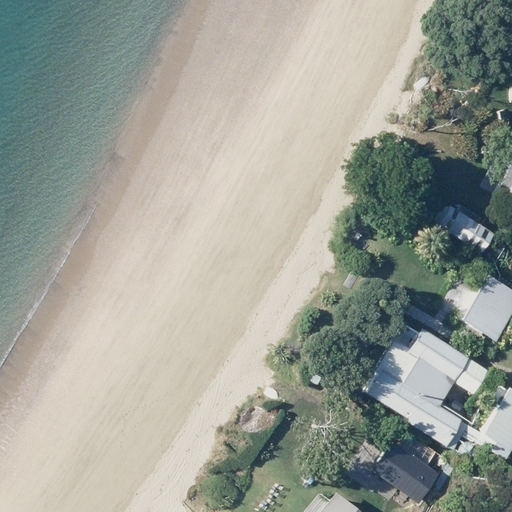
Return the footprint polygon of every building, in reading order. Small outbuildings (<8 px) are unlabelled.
[(511,158),(496,150),(478,185),(511,202),(511,158)] [(449,200),(435,225),(463,241),(477,216),(449,200)] [(445,275),(425,308),(482,343),(487,335),(495,339),(510,315),(445,275)] [(363,390),(450,449),(469,420),(439,401),(453,380),(473,393),(488,371),(420,325),(406,347),(392,337),(371,368),(376,371),(363,390)] [(496,403),(478,432),(508,451),(511,444),(511,387),(507,384),(505,387),(501,385),(492,400),(496,403)] [(405,441),(391,464),(409,475),(423,452),(405,441)] [(384,476),(379,483),(386,488),(391,481),(384,476)] [(360,511),(334,490),(316,511),(360,511)]
